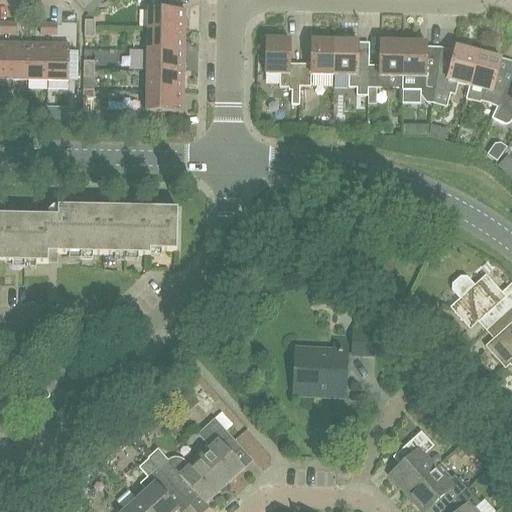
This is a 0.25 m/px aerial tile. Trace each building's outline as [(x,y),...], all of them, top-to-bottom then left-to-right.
[(88,0),(82,0),(78,4),(84,10),(91,3),(88,0)] [(148,31),(185,32),(185,11),(148,10),(148,31)] [(85,22),(85,30),(95,30),(95,22),(85,22)] [(0,24),(0,34),(8,35),(8,25),(0,24)] [(8,25),(8,35),(16,35),(16,25),(8,25)] [(41,25),(40,36),(49,36),(49,25),(41,25)] [(49,25),(49,36),(57,36),(57,26),(49,25)] [(85,30),(84,38),(95,39),(95,30),(85,30)] [(184,52),(185,32),(148,31),(147,52),(184,52)] [(300,88),(300,66),(289,65),(290,41),(266,40),(265,66),(260,66),(260,75),(280,76),(280,89),(288,89),(288,92),(292,92),(292,107),(299,107),(300,88)] [(334,77),(335,42),(312,41),(311,66),(300,66),(300,88),(311,88),(311,76),(334,77)] [(368,90),(369,67),(358,67),(358,42),(335,42),(334,77),(349,77),(348,89),(357,89),(357,97),(368,98),(368,90)] [(402,90),(403,43),(380,43),(379,67),(369,67),(368,90),(402,90)] [(433,104),(438,70),(426,68),(427,44),(403,43),(402,90),(421,91),(420,97),(426,103),(433,104)] [(27,82),(28,45),(8,44),(7,81),(27,82)] [(48,82),(48,45),(28,45),(27,82),(48,82)] [(48,45),(48,82),(69,83),(70,46),(48,45)] [(470,88),(478,54),(456,48),(450,72),(438,70),(433,104),(433,105),(447,109),(450,95),(455,96),(458,85),(469,88),(470,88)] [(184,73),(184,52),(147,52),(147,72),(184,73)] [(497,109),(506,89),(495,83),(501,60),(478,54),(470,88),(469,88),(466,99),(489,105),(497,109)] [(84,63),(84,71),(94,71),(94,63),(84,63)] [(84,71),(84,79),(94,79),(94,71),(84,71)] [(183,93),(184,73),(147,72),(146,92),(183,93)] [(511,91),(506,89),(497,109),(492,120),(506,126),(510,124),(511,120),(511,91)] [(94,92),(83,91),(83,100),(93,100),(94,92)] [(183,114),(183,93),(146,92),(146,113),(183,114)] [(25,111),(15,111),(14,119),(25,119),(25,111)] [(417,127),(417,138),(428,139),(429,128),(417,127)] [(505,178),(507,176),(511,170),(511,165),(506,160),(499,168),(496,171),(505,178)] [(177,253),(177,241),(178,211),(150,210),(150,215),(58,213),(58,223),(0,221),(0,263),(48,265),(48,261),(58,261),(58,255),(151,257),(151,252),(177,253)] [(500,319),(511,308),(511,286),(502,295),(486,277),(475,287),(467,278),(461,278),(452,286),(452,292),(460,300),(450,309),(462,322),(466,319),(474,328),(493,310),(500,319)] [(511,362),(511,308),(500,319),(508,327),(489,345),(497,353),(493,357),(505,370),(510,366),(509,365),(511,362)] [(374,357),(375,336),(353,335),(352,356),(374,357)] [(338,354),(301,352),(299,396),(344,398),(346,355),(342,354),(342,351),(339,351),(338,354)] [(198,401),(187,390),(179,398),(189,409),(198,401)] [(199,459),(225,488),(244,471),(227,452),(236,444),(215,420),(198,436),(210,449),(199,459)] [(406,496),(437,469),(425,456),(434,447),(421,433),(393,459),(400,467),(389,477),(406,496)] [(168,463),(167,463),(158,452),(148,460),(174,488),(180,495),(189,487),(206,506),(225,488),(199,459),(190,468),(186,464),(185,462),(183,461),(182,461),(179,460),(176,459),(175,459),(173,460),(171,461),(169,462),(168,463)] [(165,496),(174,488),(148,460),(139,469),(147,478),(140,485),(146,492),(137,501),(146,511),(177,511),(179,511),(165,496)] [(448,508),(468,490),(455,476),(448,482),(437,469),(406,496),(420,511),(427,511),(441,500),(448,508)] [(475,511),(474,510),(481,504),(468,490),(448,508),(443,511),(475,511)] [(146,511),(137,501),(124,511),(146,511)]
